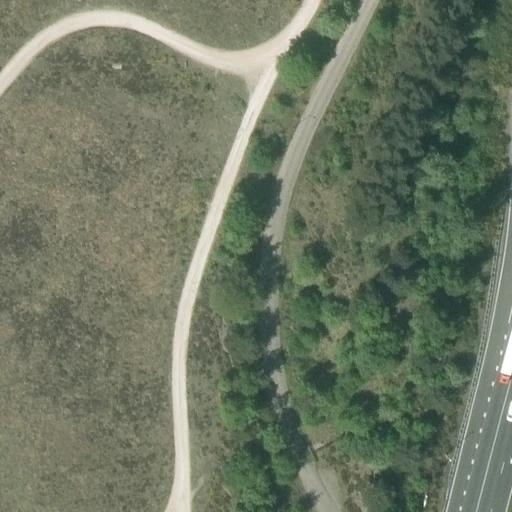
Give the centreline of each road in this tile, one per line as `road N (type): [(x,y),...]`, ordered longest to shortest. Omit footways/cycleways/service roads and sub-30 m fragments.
road 1 (unclassified): [(327,511),(277,394),(269,254),(299,145),(369,0)]
road 2 (unknown): [(511,241),(501,337),(511,390)]
